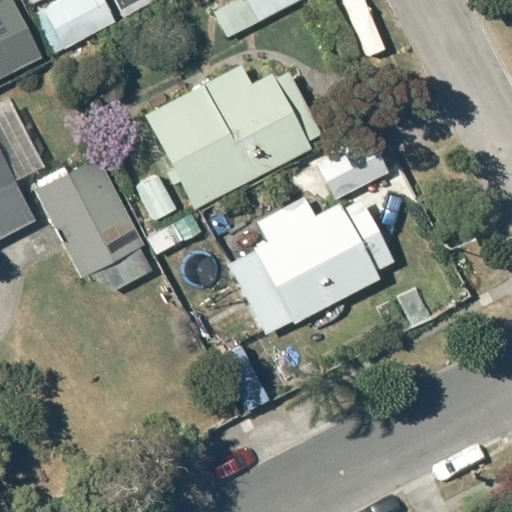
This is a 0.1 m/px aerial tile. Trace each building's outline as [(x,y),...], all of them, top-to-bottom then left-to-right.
[(8,0),(0,0),(0,73),(35,57),(8,0)] [(41,0),(37,2),(57,42),(140,0),(41,0)] [(292,0),(227,0),(210,9),(224,36),(292,0)] [(321,135),(273,42),(135,112),(161,163),(131,178),(153,220),(321,135)] [(369,129),(316,159),(336,196),(389,167),(369,129)] [(93,151),(29,186),(80,280),(89,275),(100,295),(154,265),(93,151)] [(0,231),(27,215),(0,169),(0,231)] [(393,264),(355,191),(313,213),(303,193),(256,217),(267,237),(224,260),(261,332),(393,264)]
